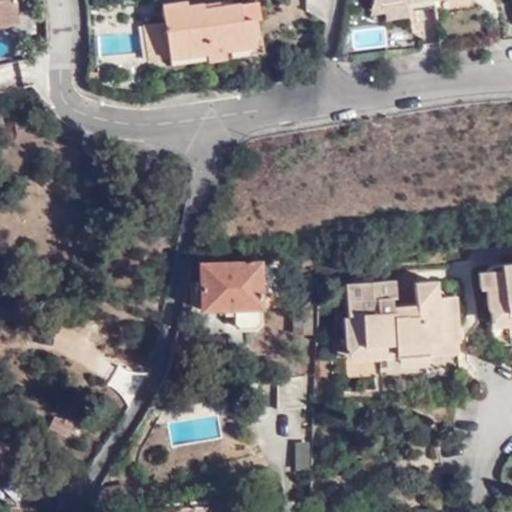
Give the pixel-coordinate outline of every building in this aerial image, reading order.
[(0,0),(0,29),(18,26),(12,0),(0,0)] [(255,0),(237,2),(238,18),(249,17),(250,20),(258,19),(255,0)] [(406,6),(406,3),(405,3),(404,0),(412,0),(413,1),(414,9),(435,6),(434,0),(371,0),(371,1),(380,2),(383,4),(384,10),(406,6)] [(511,27),(511,0),(507,0),(497,1),(501,27),(511,27)] [(159,4),(161,24),(166,61),(203,56),(204,64),(225,60),(224,53),(253,49),(250,20),(249,17),(238,18),(237,2),(201,7),(201,3),(184,5),(184,1),(159,4)] [(371,1),(369,12),(384,10),(383,4),(380,2),(371,1)] [(384,10),(385,18),(407,15),(406,6),(384,10)] [(166,61),(161,24),(142,26),(146,64),(166,61)] [(203,56),(166,61),(167,68),(204,64),(203,56)] [(320,266),(321,251),(289,255),(290,266),(316,266),(320,266)] [(511,253),(510,253),(511,260),(496,262),(497,270),(473,271),(475,288),(480,288),(483,309),(501,306),(502,316),(511,313),(511,253)] [(260,259),(198,261),(201,306),(235,306),(235,320),(241,326),(253,326),(258,325),(263,319),(260,259)] [(299,266),(297,291),(315,292),(316,266),(299,266)] [(401,271),(389,285),(389,291),(395,291),(402,296),(411,296),(409,283),(413,282),(412,270),(401,271)] [(389,291),(389,285),(388,280),(340,286),(343,317),(338,318),(342,351),(391,346),(391,354),(426,351),(426,342),(457,339),(451,295),(433,297),(431,281),(413,282),(409,283),(411,296),(402,296),(395,291),(389,291)] [(316,331),(317,306),(292,307),(292,332),(316,331)] [(305,406),(306,374),(278,378),(277,408),(305,406)] [(0,441),(0,472),(21,472),(21,454),(12,454),(11,444),(0,441)] [(309,471),(307,441),(292,442),(295,472),(309,471)] [(132,483),(99,489),(88,507),(134,499),(132,483)]
